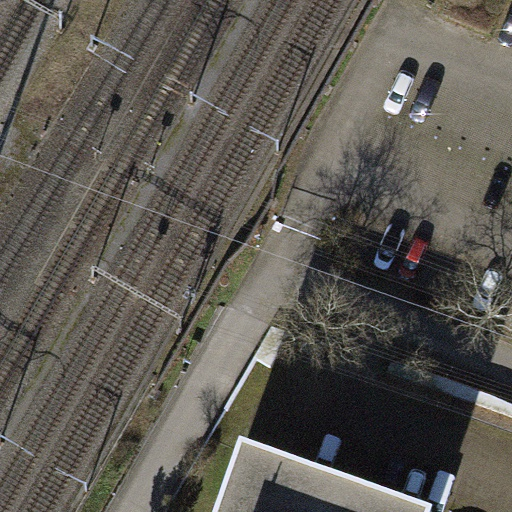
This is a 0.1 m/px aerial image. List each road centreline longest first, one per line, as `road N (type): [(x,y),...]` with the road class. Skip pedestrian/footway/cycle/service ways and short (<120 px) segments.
road 1 (motorway): [(0,3),(511,236)]
road 2 (motorway): [(511,78),(341,0)]
